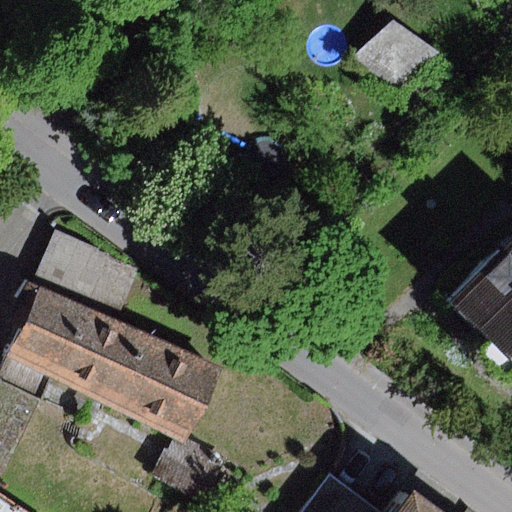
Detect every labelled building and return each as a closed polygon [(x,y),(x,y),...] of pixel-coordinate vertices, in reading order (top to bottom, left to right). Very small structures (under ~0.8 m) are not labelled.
[(35,0),(32,7),(41,29),(64,36),(79,25),(84,6),(81,0),(35,0)] [(440,53),(395,22),(351,61),(397,92),(440,53)] [(57,232),(36,288),(119,323),(140,271),(57,232)] [(511,374),(511,237),(443,304),(511,374)] [(176,433),(191,440),(226,369),(119,323),(36,288),(6,361),(176,433)] [(0,480),(3,482),(40,401),(0,382),(0,480)] [(191,440),(176,433),(153,478),(206,504),(229,459),(191,440)] [(333,475),(305,511),(346,511),(359,494),(333,475)] [(457,511),(451,508),(447,511),(439,511),(404,486),(385,511),(457,511)] [(383,511),(359,494),(346,511),(383,511)]
